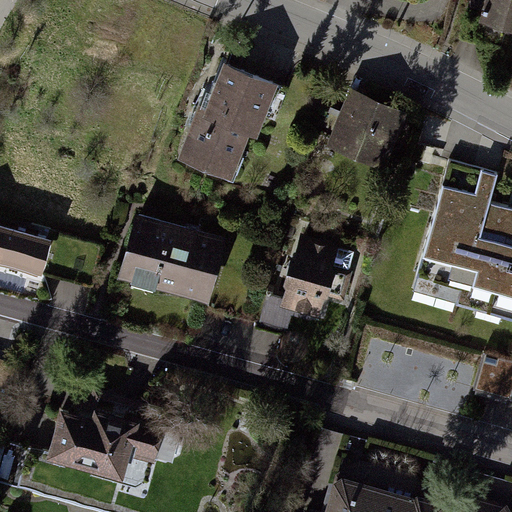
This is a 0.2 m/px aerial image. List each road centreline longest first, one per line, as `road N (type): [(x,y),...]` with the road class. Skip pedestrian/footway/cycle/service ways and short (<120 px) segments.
road 1 (residential): [(0,297),(511,443)]
road 2 (residential): [(511,120),(247,0)]
